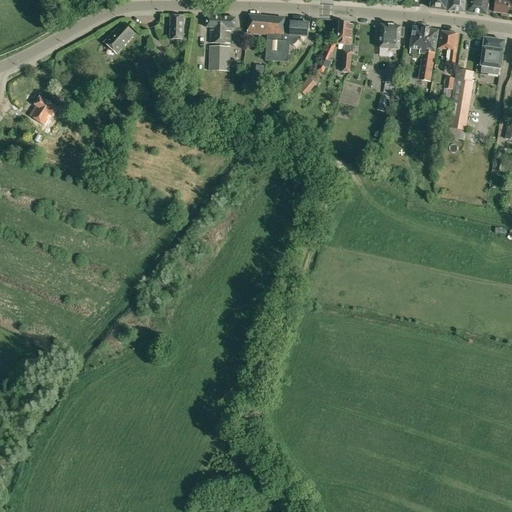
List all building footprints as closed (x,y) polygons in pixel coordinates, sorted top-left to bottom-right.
[(446,11),(447,0),(432,0),(431,9),(446,11)] [(465,13),(466,0),(449,0),(449,11),(465,13)] [(488,16),(489,0),(468,0),(467,13),(488,16)] [(508,17),(509,15),(511,15),(511,5),(511,1),(508,1),(507,0),(496,0),(494,13),(501,14),(501,16),(508,17)] [(183,40),(184,16),(171,16),(170,40),(183,40)] [(248,34),(267,35),(268,35),(269,18),(250,16),(248,34)] [(211,28),(210,44),(220,44),(221,18),(207,17),(206,28),(211,28)] [(235,18),(221,18),(220,44),(230,44),(230,28),(235,29),(235,18)] [(284,21),(285,21),(285,19),(269,18),(268,35),(267,35),(266,61),(281,62),(284,21)] [(284,21),(281,62),(289,62),(290,45),(293,45),(299,40),(300,36),(308,37),(310,23),(285,21),(284,21)] [(117,54),(135,35),(123,23),(105,43),(117,54)] [(354,46),(351,45),(353,26),(349,25),(349,24),(341,24),(339,45),(345,45),(343,73),(350,73),(352,53),(353,53),(354,46)] [(401,27),(381,26),(380,49),(400,50),(401,38),(404,38),(405,28),(401,28),(401,27)] [(414,28),(410,51),(420,52),(420,54),(423,55),(419,80),(431,82),(439,32),(414,28)] [(455,65),(459,35),(441,33),(439,50),(448,51),(446,64),(455,65)] [(482,74),(486,74),(499,76),(500,70),(501,70),(505,42),(485,39),(481,67),(483,67),(482,74)] [(332,53),(336,44),(330,41),(317,71),(317,70),(311,80),(316,83),(322,73),(319,71),(323,73),(326,67),(324,67),(331,53),(332,53)] [(229,49),(209,49),(208,72),(228,73),(229,49)] [(389,66),(385,88),(383,93),(393,95),(398,68),(389,66)] [(457,69),(447,128),(466,131),(474,83),(472,83),(474,72),(457,69)] [(262,82),(263,74),(255,73),(254,82),(262,82)] [(315,84),(308,78),(298,90),(305,96),(315,84)] [(446,78),(444,89),(453,90),(455,79),(446,78)] [(349,83),(345,103),(359,106),(363,87),(349,83)] [(111,98),(131,108),(138,94),(124,87),(120,96),(114,92),(111,98)] [(378,111),(385,113),(389,98),(381,96),(378,111)] [(54,117),(58,109),(40,98),(35,105),(37,106),(30,116),(46,126),(52,116),(54,117)] [(372,155),(375,147),(369,145),(367,153),(372,155)]
